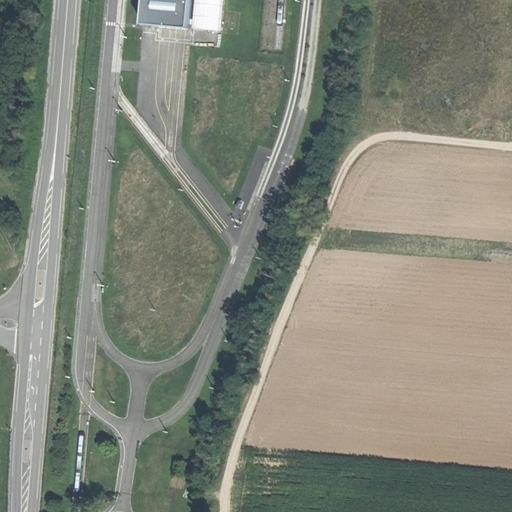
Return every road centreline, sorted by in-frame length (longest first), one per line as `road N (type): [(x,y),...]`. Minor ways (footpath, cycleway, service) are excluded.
road 1 (track): [(223,511),(244,417),(356,152),(396,135),(511,145)]
road 2 (tertiary): [(68,0),(24,511)]
road 3 (unknown): [(241,268),(229,227),(172,131),(157,68)]
